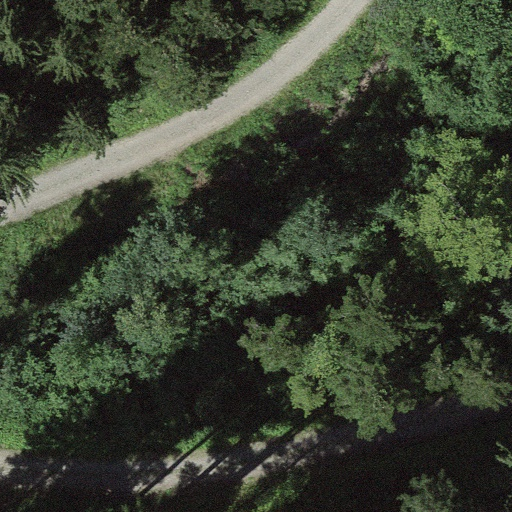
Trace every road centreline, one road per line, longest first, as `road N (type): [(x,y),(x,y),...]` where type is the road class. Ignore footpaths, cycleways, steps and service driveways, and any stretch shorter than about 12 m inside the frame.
road 1 (track): [(0,483),(35,491),(467,430),(511,412)]
road 2 (track): [(329,0),(293,51),(0,214)]
